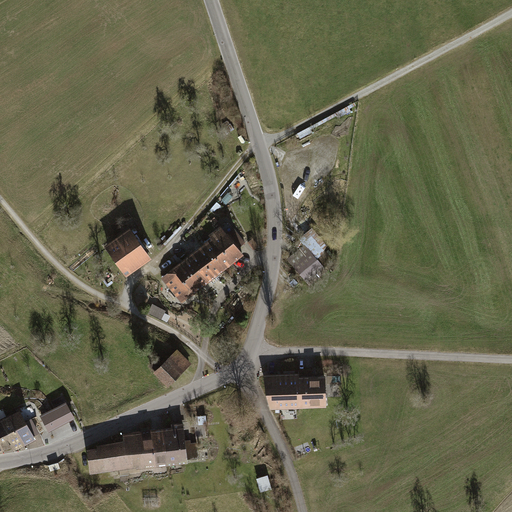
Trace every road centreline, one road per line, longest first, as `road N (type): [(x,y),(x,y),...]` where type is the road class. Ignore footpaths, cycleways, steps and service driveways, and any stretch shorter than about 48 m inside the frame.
road 1 (tertiary): [(210,0),(274,212),(272,271),(247,364)]
road 2 (track): [(205,355),(134,311),(128,292),(259,142)]
road 3 (track): [(261,150),(511,12)]
road 4 (unclassified): [(247,364),(62,448),(0,463)]
road 5 (unclassified): [(511,358),(347,350),(275,353),(247,364)]
road 6 (track): [(134,311),(78,283),(0,204)]
road 7 (track): [(247,364),(303,511)]
